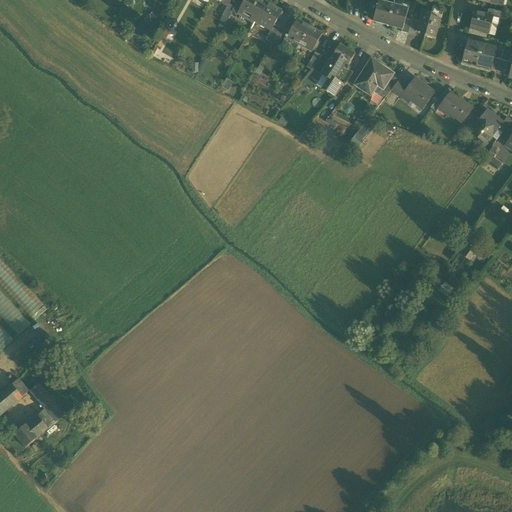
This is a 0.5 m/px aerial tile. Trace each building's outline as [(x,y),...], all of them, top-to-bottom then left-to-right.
[(239,13),(255,22),(265,3),(259,0),(245,0),(243,5),(238,13),(239,13)] [(238,2),(234,8),(232,12),(238,16),(239,13),(238,13),(243,5),(238,2)] [(377,23),(388,26),(393,6),(379,2),(378,5),(374,19),(378,20),(377,23)] [(282,12),(265,3),(255,22),(256,22),(258,18),(274,26),(282,12)] [(367,17),(374,19),(378,5),(372,3),(367,17)] [(228,19),(232,12),(234,8),(229,5),(228,7),(228,6),(222,16),(228,19)] [(409,10),(393,6),(388,26),(400,30),(401,26),(403,27),(402,30),(403,30),(406,19),(409,10)] [(425,37),(435,40),(441,20),(430,17),(432,13),(422,10),(419,21),(416,32),(417,33),(419,33),(422,32),(426,33),(425,37)] [(499,19),(501,20),(502,13),(489,10),(487,15),(494,17),(493,18),(499,19)] [(487,34),(489,35),(493,18),(494,17),(487,15),(474,12),(470,30),(487,34)] [(163,24),(162,13),(150,15),(151,25),(163,24)] [(258,18),(256,22),(271,31),(272,31),(273,29),(274,26),(258,18)] [(493,18),(489,35),(495,37),(499,19),(493,18)] [(402,33),(408,34),(412,21),(406,19),(403,30),(402,30),(402,33)] [(412,19),(412,21),(408,34),(416,37),(417,33),(416,32),(419,21),(412,19)] [(297,21),(288,37),(300,44),(309,28),(309,27),(297,21)] [(167,28),(161,38),(166,40),(171,31),(167,28)] [(315,31),(309,28),(300,44),(299,45),(312,53),(322,35),(315,31)] [(266,40),(272,43),(278,32),(273,29),(272,31),(271,31),(266,40)] [(486,39),(487,34),(470,30),(468,34),(486,39)] [(283,35),(278,32),(272,43),(277,46),(283,35)] [(511,42),(511,40),(509,35),(503,38),(507,45),(511,42)] [(299,45),(300,44),(288,37),(286,36),(285,38),(286,38),(283,43),(296,51),(299,45)] [(464,61),(491,68),(493,58),(496,49),(468,42),(464,61)] [(273,53),(277,46),(272,43),(268,50),(273,53)] [(323,90),(335,97),(346,85),(353,73),(348,70),(349,70),(348,67),(355,54),(340,45),(328,65),(321,75),(321,76),(322,76),(329,80),(323,90)] [(310,63),(315,66),(319,60),(321,57),(315,53),(310,63)] [(491,71),(504,75),(507,62),(493,58),(491,68),(492,68),(491,71)] [(365,70),(361,76),(371,82),(378,87),(382,90),(383,91),(392,76),(394,75),(378,64),(378,63),(372,59),(368,66),(367,65),(364,70),(365,70)] [(198,73),(197,75),(201,77),(209,62),(205,60),(198,73)] [(328,65),(319,60),(315,66),(312,69),(321,75),(328,65)] [(312,77),(318,83),(322,76),(321,76),(321,75),(312,69),(309,74),(312,77)] [(300,84),(304,87),(312,77),(309,74),(300,84)] [(329,80),(322,76),(318,83),(317,86),(323,90),(329,80)] [(364,92),(371,82),(361,76),(354,86),(364,92)] [(385,99),(391,91),(399,81),(392,76),(383,91),(382,90),(379,95),(385,99)] [(233,83),(226,79),(221,88),(228,92),(233,83)] [(411,101),(422,110),(434,94),(415,79),(408,88),(403,95),(411,101)] [(408,88),(399,81),(391,91),(400,98),(403,95),(408,88)] [(364,92),(372,97),(378,87),(371,82),(364,92)] [(304,87),(300,84),(293,92),(299,97),(306,89),(304,87)] [(378,109),(385,99),(379,95),(382,90),(378,87),(372,97),(370,103),(378,109)] [(431,108),(436,111),(440,106),(448,97),(443,93),(431,108)] [(449,114),(462,124),(473,109),(464,103),(464,104),(450,93),(448,97),(440,106),(449,113),(449,114)] [(422,110),(411,101),(407,106),(418,115),(422,110)] [(471,121),(476,125),(486,112),(481,109),(471,121)] [(476,125),(492,137),(498,130),(503,123),(488,110),(486,112),(476,125)] [(278,123),(285,127),(289,122),(282,117),(278,123)] [(498,130),(502,134),(511,122),(507,118),(503,123),(498,130)] [(366,123),(373,127),(375,124),(369,119),(366,123)] [(394,127),(380,122),(378,127),(391,133),(394,127)] [(354,139),(361,143),(373,128),(373,127),(366,123),(354,139)] [(486,145),(492,137),(476,125),(470,133),(486,145)] [(502,134),(498,130),(492,137),(497,141),(502,134)] [(321,145),(314,139),(307,146),(315,152),(321,145)] [(361,143),(354,139),(350,144),(357,149),(361,143)] [(495,146),(490,152),(496,157),(501,150),(495,146)] [(479,154),(484,157),(488,153),(483,149),(479,154)] [(483,161),(498,171),(503,165),(494,158),(496,157),(490,152),(483,161)] [(470,261),(477,251),(469,245),(462,256),(470,261)] [(9,269),(0,259),(0,272),(2,275),(9,269)] [(443,268),(437,263),(431,271),(437,276),(443,268)] [(451,293),(442,286),(438,291),(447,298),(451,293)] [(31,323),(0,290),(0,315),(19,335),(31,323)] [(0,349),(1,351),(14,339),(0,323),(0,349)] [(19,379),(12,385),(22,397),(29,392),(30,391),(28,391),(19,379)] [(30,392),(45,409),(51,416),(56,423),(65,416),(39,384),(30,392)] [(0,416),(22,397),(12,385),(0,395),(0,416)] [(37,416),(43,423),(51,416),(45,409),(37,416)] [(37,439),(49,429),(43,423),(37,416),(26,425),(37,439)] [(56,423),(51,416),(43,423),(49,429),(56,423)] [(14,435),(26,449),(37,439),(26,425),(14,435)]
